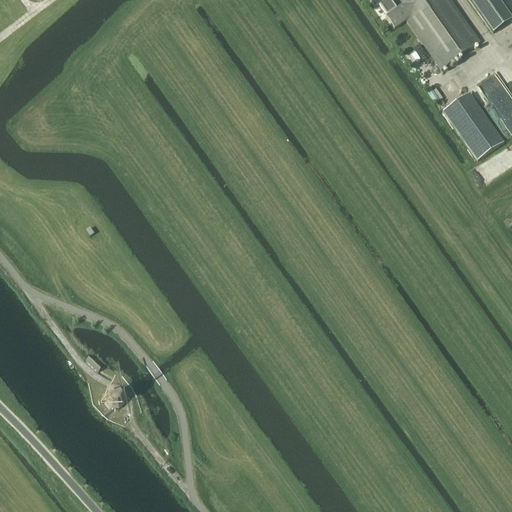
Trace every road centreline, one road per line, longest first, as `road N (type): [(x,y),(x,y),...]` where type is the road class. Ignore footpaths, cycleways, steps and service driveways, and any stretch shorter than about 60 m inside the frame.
road 1 (unclassified): [(203,511),(192,498),(178,408),(148,364),(116,329),(27,290),(0,257)]
road 2 (tertiary): [(96,511),(0,408)]
